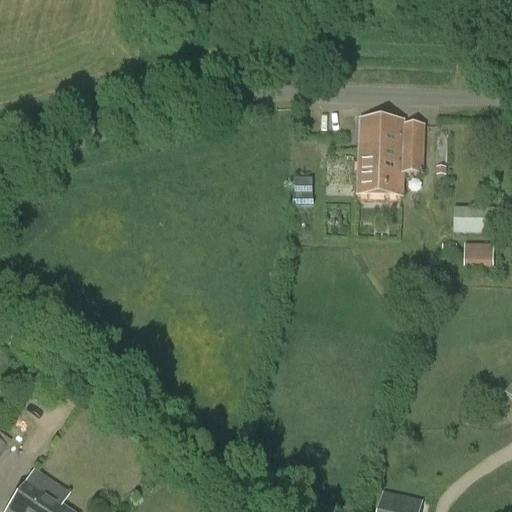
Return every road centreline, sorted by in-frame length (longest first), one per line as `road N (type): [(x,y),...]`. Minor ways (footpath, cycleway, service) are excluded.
road 1 (unclassified): [(0,158),(188,108),(287,95),(511,101)]
road 2 (track): [(133,431),(0,339)]
